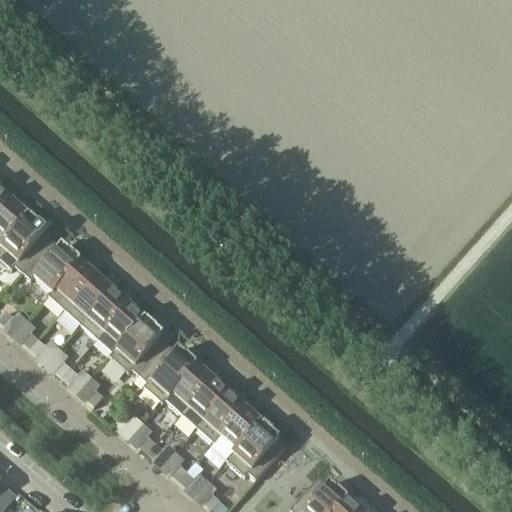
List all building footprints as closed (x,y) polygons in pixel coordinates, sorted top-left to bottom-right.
[(0,196),(0,214),(9,205),(0,196)] [(9,205),(0,214),(0,247),(25,219),(9,205)] [(25,219),(0,247),(0,265),(11,275),(14,271),(20,277),(49,245),(43,239),(45,236),(38,230),(39,229),(28,219),(27,220),(25,219)] [(57,252),(49,245),(20,277),(30,285),(33,281),(50,296),(78,264),(67,254),(66,255),(60,249),(57,252)] [(78,264),(50,296),(47,300),(63,314),(94,279),(78,265),(79,264),(78,264)] [(94,279),(63,314),(79,329),(110,294),(94,279)] [(110,294),(79,329),(95,343),(126,308),(110,294)] [(126,308),(95,343),(111,357),(142,322),(126,308)] [(0,328),(4,332),(13,322),(5,316),(0,321),(0,328)] [(142,322),(111,357),(108,361),(127,378),(130,374),(137,380),(166,348),(159,342),(161,339),(155,334),(156,333),(144,322),(143,323),(142,322)] [(22,347),(28,353),(37,343),(30,338),(22,347)] [(37,343),(28,353),(36,360),(45,351),(37,343)] [(174,355),(166,348),(137,380),(146,388),(142,391),(160,407),(195,367),(184,357),(183,358),(176,353),(174,355)] [(54,376),(60,382),(69,372),(62,366),(54,376)] [(195,367),(160,407),(161,408),(165,404),(179,418),(210,383),(195,369),(195,368),(195,367)] [(77,379),(69,372),(60,382),(69,389),(77,379)] [(210,383),(179,418),(196,432),(227,397),(210,383)] [(93,411),(102,401),(95,395),(86,405),(93,411)] [(227,397),(196,432),(212,446),(243,411),(227,397)] [(243,411),(212,446),(213,448),(220,440),(235,453),(259,426),(243,411)] [(113,429),(120,435),(129,425),(122,419),(113,429)] [(260,427),(259,426),(235,453),(225,465),(244,481),(247,478),(255,484),(283,452),(276,445),(278,443),(272,437),(272,436),(261,426),(260,427)] [(138,451),(145,457),(153,447),(147,441),(138,451)] [(161,454),(153,447),(145,457),(153,464),(161,454)] [(170,479),(177,485),(186,476),(179,470),(170,479)] [(194,483),(186,476),(177,485),(185,493),(194,483)] [(325,490),(317,483),(290,511),(337,511),(346,503),(345,503),(346,502),(335,492),(334,493),(327,487),(325,490)] [(0,511),(4,511),(15,500),(5,491),(0,497),(0,511)] [(203,508),(207,511),(212,511),(219,505),(211,498),(203,508)] [(355,511),(346,503),(337,511),(355,511)]
